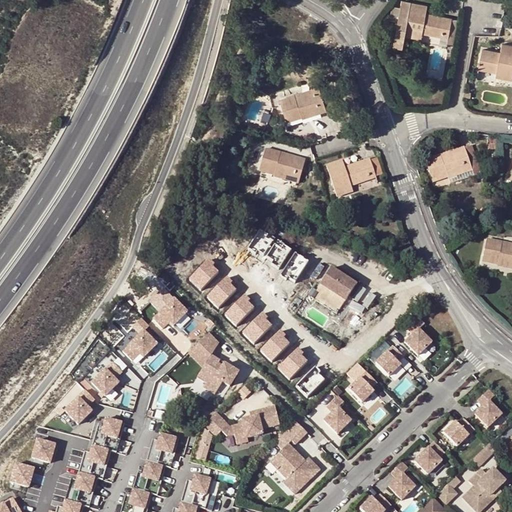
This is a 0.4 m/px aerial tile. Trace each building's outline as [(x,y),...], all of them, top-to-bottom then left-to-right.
[(427,9),(402,4),(393,48),(402,50),(405,37),(415,39),(417,34),(422,35),(441,38),(439,47),(447,48),(452,20),(426,15),(427,9)] [(505,55),(502,55),(483,51),(480,70),(498,73),(506,75),(506,78),(511,79),(511,47),(506,47),(505,55)] [(276,105),(277,109),(282,107),(288,124),(302,119),(301,116),(318,110),(320,115),(327,112),(320,90),(312,92),(313,94),(297,100),(296,98),(276,105)] [(303,120),(320,115),(318,110),(301,116),(302,119),(303,120)] [(495,141),(486,141),(487,152),(496,151),(495,141)] [(472,147),(464,149),(471,167),(447,175),(448,178),(448,180),(472,171),(474,178),(482,175),(472,147)] [(441,157),(425,163),(433,183),(448,178),(447,175),(471,167),(464,149),(458,152),(458,154),(442,160),(441,157)] [(261,172),(275,176),(276,173),(301,181),(306,163),(298,160),(298,163),(281,158),(282,155),(267,151),(261,172)] [(458,152),(441,157),(442,160),(458,154),(458,152)] [(327,168),(338,198),(348,195),(346,189),(352,187),(376,179),(370,161),(346,169),(343,163),(327,168)] [(299,185),(301,181),(276,173),(275,176),(275,178),(299,185)] [(511,248),(503,247),(503,244),(487,241),(483,263),(498,266),(499,263),(511,265),(511,248)] [(511,265),(499,263),(498,266),(498,268),(511,271),(511,265)] [(321,282),(346,298),(357,281),(351,277),(345,274),(332,265),(321,282)] [(175,298),(154,318),(162,327),(170,320),(176,325),(189,313),(175,298)] [(352,308),(341,323),(354,332),(365,317),(352,308)] [(419,356),(430,345),(426,341),(432,335),(423,326),(406,343),(419,356)] [(157,345),(143,330),(122,350),(130,359),(137,352),(143,358),(157,345)] [(198,364),(219,344),(209,334),(189,354),(198,364)] [(388,378),(400,367),(396,363),(403,357),(394,347),(375,364),(388,378)] [(203,390),(217,397),(223,386),(230,390),(240,372),(211,356),(199,377),(207,382),(203,390)] [(113,362),(92,382),(105,396),(119,382),(115,378),(122,371),(113,362)] [(376,395),(370,389),(376,384),(367,374),(350,390),(365,406),(376,395)] [(489,432),(506,417),(493,403),(497,399),(489,390),(479,399),(485,405),(473,415),(489,432)] [(85,391),(64,411),(77,425),(91,411),(87,408),(95,401),(85,391)] [(339,436),(353,425),(339,409),(344,405),(339,399),(320,415),(339,436)] [(242,426),(232,428),(234,437),(235,444),(263,437),(262,430),(281,426),(277,406),(255,411),(256,418),(241,421),(242,426)] [(232,428),(217,412),(204,424),(219,440),(234,437),(232,428)] [(118,449),(125,421),(102,415),(93,452),(86,450),(74,500),(100,506),(102,496),(94,494),(98,476),(104,477),(111,448),(118,449)] [(441,436),(458,454),(478,435),(465,421),(459,426),(455,423),(441,436)] [(292,501),(325,472),(311,457),(306,462),(294,448),(308,436),(298,424),(277,443),(284,450),(272,461),(288,479),(280,487),(292,501)] [(163,467),(171,468),(178,437),(160,433),(158,442),(152,441),(146,462),(163,467)] [(53,444),(35,440),(30,458),(49,463),(53,444)] [(497,452),(489,444),(473,460),(480,468),(497,452)] [(414,464),(428,479),(443,465),(438,459),(443,455),(434,446),(414,464)] [(112,451),(108,465),(122,468),(125,454),(112,451)] [(150,494),(157,495),(163,467),(146,462),(145,469),(139,467),(134,490),(150,494)] [(402,502),(416,489),(404,476),(410,470),(403,463),(392,473),(397,478),(389,487),(402,502)] [(14,465),(10,483),(28,488),(33,469),(14,465)] [(490,496),(497,489),(505,482),(492,468),(485,475),(473,488),(462,499),(475,511),(480,511),(494,499),(490,496)] [(473,488),(485,475),(480,470),(468,482),(473,488)] [(199,508),(205,509),(214,479),(195,473),(192,483),(187,481),(181,503),(199,508)] [(460,482),(456,477),(437,495),(446,504),(456,495),(451,490),(460,482)] [(501,492),(497,489),(490,496),(494,499),(501,492)] [(146,511),(150,494),(134,490),(133,496),(125,494),(121,511),(146,511)] [(361,511),(389,511),(394,507),(381,495),(375,501),(370,496),(358,508),(361,511)] [(62,511),(82,511),(85,504),(67,498),(62,511)] [(19,511),(12,499),(0,505),(0,511),(19,511)] [(197,511),(199,508),(181,503),(180,510),(173,508),(172,511),(197,511)]
